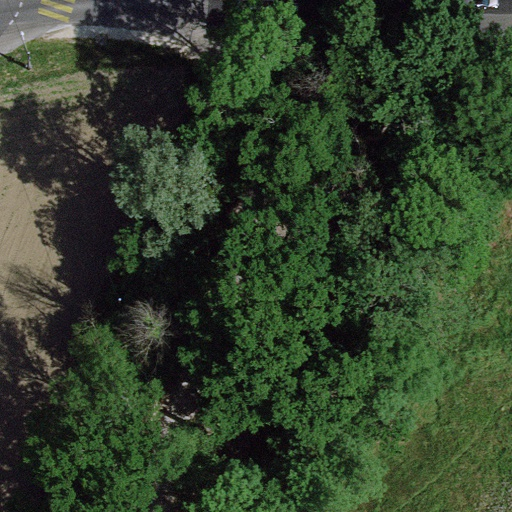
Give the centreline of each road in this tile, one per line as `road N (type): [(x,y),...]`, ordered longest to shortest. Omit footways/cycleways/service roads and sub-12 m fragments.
road 1 (track): [(210,0),(234,56),(256,176),(245,251),(171,420),(166,511)]
road 2 (track): [(210,511),(228,492),(311,327),(336,242),(245,251)]
